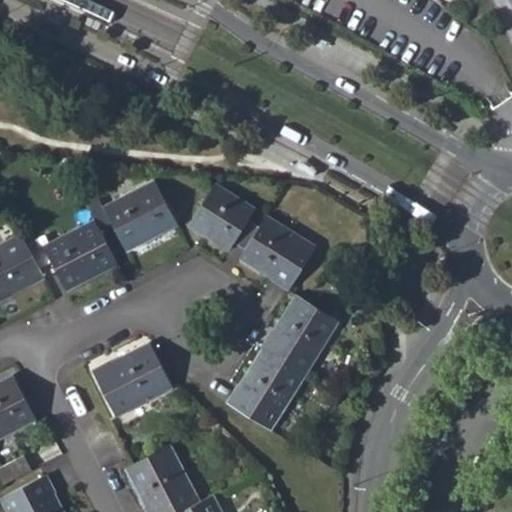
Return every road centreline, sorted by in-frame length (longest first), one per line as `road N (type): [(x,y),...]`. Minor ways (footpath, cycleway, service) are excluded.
road 1 (tertiary): [(0,5),(223,99),(466,237)]
road 2 (tertiary): [(509,174),(191,0)]
road 3 (residential): [(487,291),(394,411),(372,511)]
road 4 (residential): [(35,363),(117,511)]
road 5 (residential): [(252,313),(223,362),(137,309)]
road 6 (unknown): [(449,510),(458,431),(489,393),(511,380)]
road 7 (residential): [(137,309),(198,278),(252,313)]
